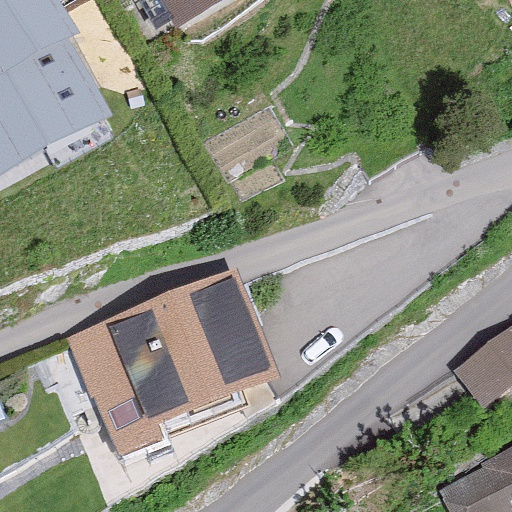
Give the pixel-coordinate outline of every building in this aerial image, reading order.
[(0,0),(0,177),(114,115),(49,0),(0,0)] [(227,0),(168,0),(184,25),(227,0)] [(264,390),(226,283),(63,340),(101,448),(264,390)] [(511,333),(450,375),(476,413),(511,388),(511,333)] [(511,511),(511,456),(470,477),(487,511),(511,511)]
